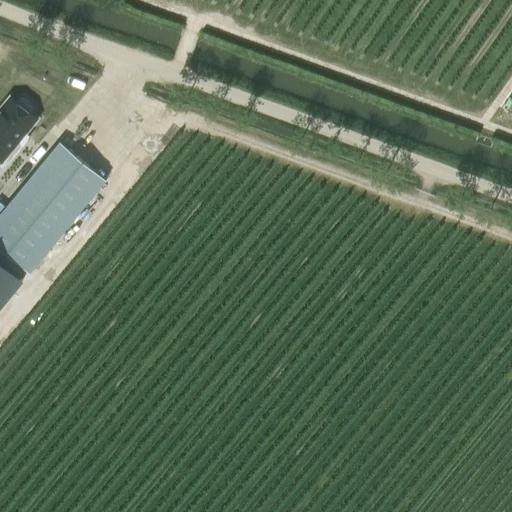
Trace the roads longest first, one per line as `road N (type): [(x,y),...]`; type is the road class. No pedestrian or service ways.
road 1 (unclassified): [(511,201),(0,10)]
road 2 (track): [(174,80),(199,21),(482,125),(511,82)]
